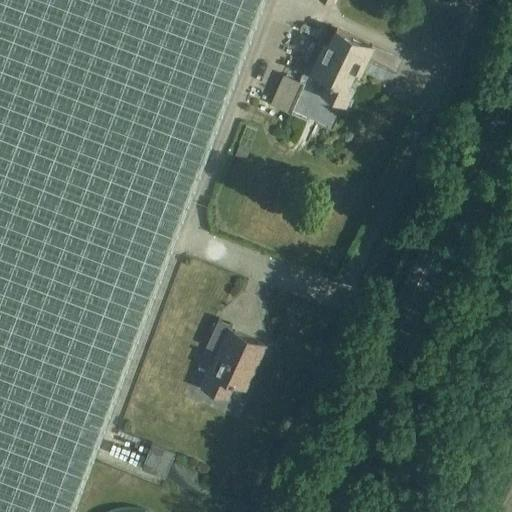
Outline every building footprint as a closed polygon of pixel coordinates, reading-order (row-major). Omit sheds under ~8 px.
[(0,0),(0,511),(72,511),(265,0),(0,0)] [(373,45),(337,28),(316,74),(328,79),(321,94),(344,105),(351,90),(347,88),(361,58),(366,61),(373,45)] [(282,81),(276,95),(295,103),(301,90),(282,81)] [(240,144),(235,154),(247,159),(251,148),(240,144)] [(203,386),(209,389),(227,397),(233,383),(245,388),(265,344),(231,329),(233,325),(219,319),(210,337),(206,346),(219,352),(203,386)] [(167,433),(160,457),(183,464),(190,440),(167,433)]
